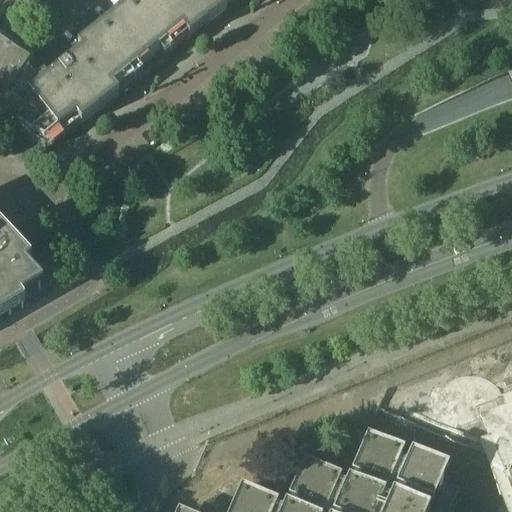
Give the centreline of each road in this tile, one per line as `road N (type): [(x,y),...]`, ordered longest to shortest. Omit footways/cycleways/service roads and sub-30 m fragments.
road 1 (tertiary): [(511,182),(103,351)]
road 2 (tertiary): [(129,401),(244,343),(511,237)]
road 3 (residential): [(0,181),(49,192),(291,0)]
road 4 (tertiary): [(0,469),(129,401)]
